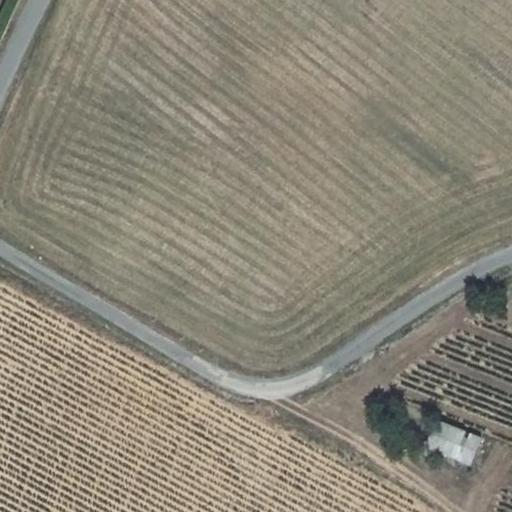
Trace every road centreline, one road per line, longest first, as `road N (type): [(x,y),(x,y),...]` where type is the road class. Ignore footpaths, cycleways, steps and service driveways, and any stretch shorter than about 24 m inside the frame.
road 1 (unclassified): [(0,250),(221,385),(271,393),(322,378),(511,260)]
road 2 (track): [(445,511),(271,393)]
